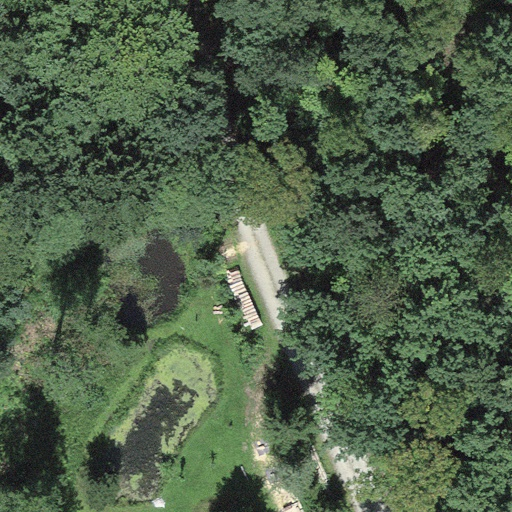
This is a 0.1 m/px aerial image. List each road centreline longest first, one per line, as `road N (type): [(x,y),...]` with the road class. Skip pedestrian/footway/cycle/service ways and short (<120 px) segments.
road 1 (track): [(186,0),(196,86),(382,511)]
road 2 (track): [(0,242),(53,149),(107,99),(150,81),(196,86)]
